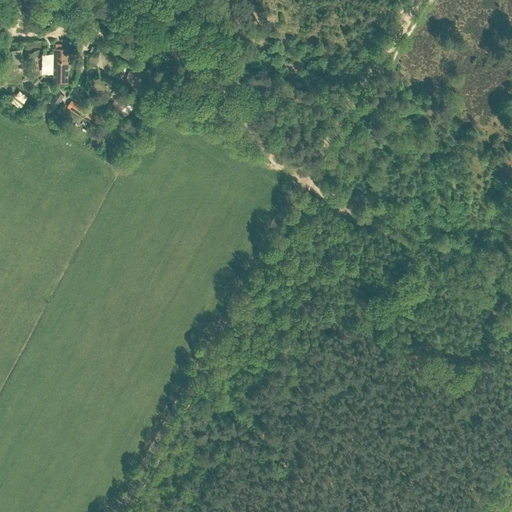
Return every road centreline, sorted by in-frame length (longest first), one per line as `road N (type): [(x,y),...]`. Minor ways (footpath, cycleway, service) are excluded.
road 1 (track): [(0,41),(65,27),(215,62),(248,131),(279,164),(511,324)]
road 2 (track): [(419,0),(303,177),(118,511)]
